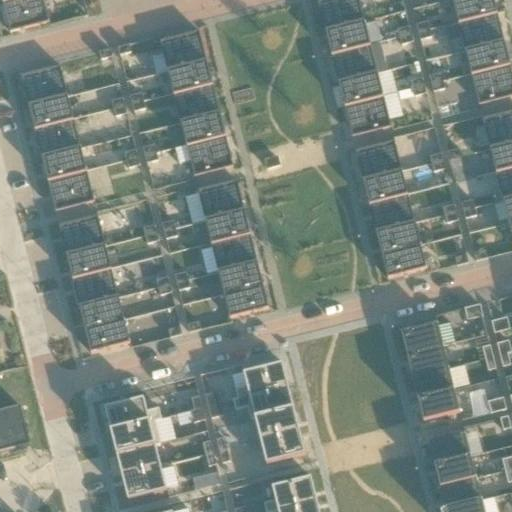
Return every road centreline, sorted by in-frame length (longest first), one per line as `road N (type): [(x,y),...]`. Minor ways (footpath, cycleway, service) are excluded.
road 1 (residential): [(511,272),(44,387)]
road 2 (residential): [(0,61),(242,0)]
road 3 (unclassified): [(44,387),(0,206)]
road 4 (unclassified): [(75,511),(44,387)]
